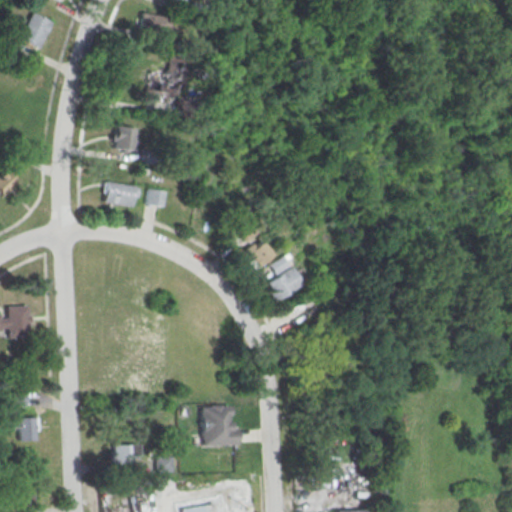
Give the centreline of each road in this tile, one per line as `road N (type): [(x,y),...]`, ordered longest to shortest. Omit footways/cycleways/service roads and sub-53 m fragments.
road 1 (residential): [(99,0),(70,85),(59,170),(76,511)]
road 2 (residential): [(276,511),(266,368),(249,320),(208,274),(150,242),(93,231),(40,236),(0,253)]
